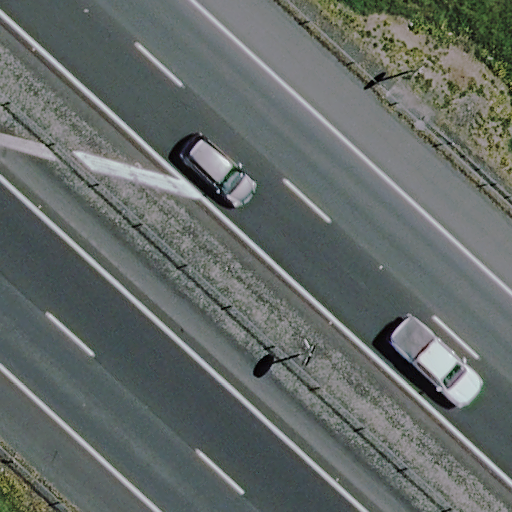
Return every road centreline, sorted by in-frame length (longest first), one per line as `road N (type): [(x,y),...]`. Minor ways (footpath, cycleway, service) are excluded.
road 1 (motorway): [(74,0),(511,390)]
road 2 (motorway): [(238,511),(0,298)]
